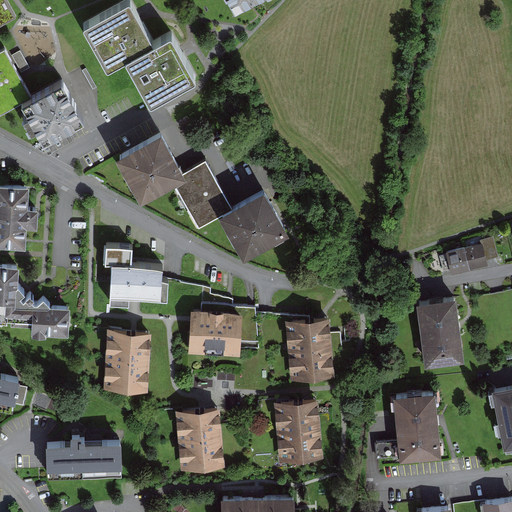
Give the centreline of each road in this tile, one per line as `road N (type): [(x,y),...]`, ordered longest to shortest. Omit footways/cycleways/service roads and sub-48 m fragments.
road 1 (residential): [(0,141),(188,245),(294,285)]
road 2 (residential): [(511,470),(379,485)]
